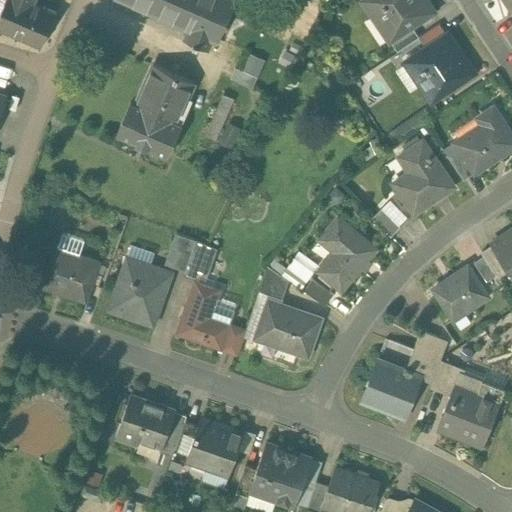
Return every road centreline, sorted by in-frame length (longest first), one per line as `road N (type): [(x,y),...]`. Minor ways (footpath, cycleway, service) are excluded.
road 1 (residential): [(313,417),(15,321)]
road 2 (residential): [(313,417),(340,347),(375,300),(414,257),(511,186)]
road 3 (residential): [(510,511),(413,453),(313,417)]
road 4 (residential): [(0,255),(9,196),(55,68)]
